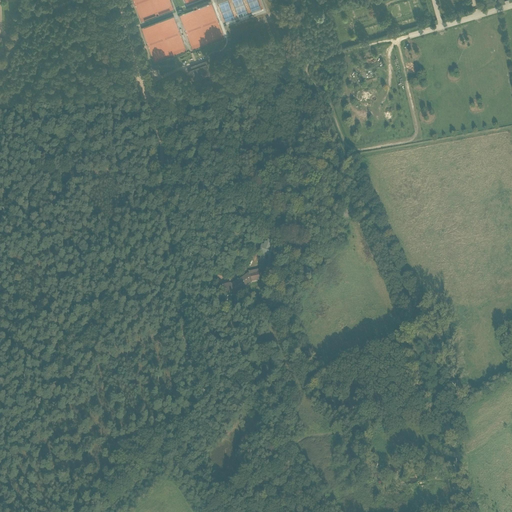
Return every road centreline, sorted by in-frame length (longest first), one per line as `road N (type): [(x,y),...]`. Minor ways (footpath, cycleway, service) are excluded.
road 1 (track): [(511,5),(312,60),(307,77),(327,99),(346,143),(356,149),(408,141),(417,133),(400,51)]
road 2 (track): [(181,417),(189,350),(164,168)]
road 3 (track): [(162,184),(0,338)]
road 4 (unclassified): [(164,168),(117,0)]
road 5 (track): [(92,511),(181,417)]
road 6 (track): [(417,449),(439,425),(411,341)]
